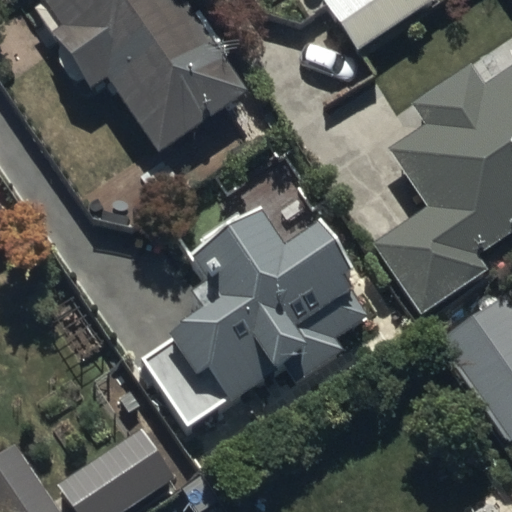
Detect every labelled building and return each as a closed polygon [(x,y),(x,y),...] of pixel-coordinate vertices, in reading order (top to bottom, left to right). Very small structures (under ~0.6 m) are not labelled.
[(34,0),(63,42),(54,48),(91,103),(108,92),(159,169),(250,107),(219,61),(232,53),(206,15),(192,24),(176,0),(34,0)] [(421,323),(486,279),(478,268),(511,245),(511,80),(483,100),(473,85),(426,116),(438,134),(392,165),(428,219),(375,255),(421,323)] [(264,237),(197,287),(210,304),(191,318),(202,332),(138,379),(188,447),(232,415),(234,418),(274,389),(278,395),(291,385),(299,396),(345,362),(339,354),(370,332),(347,301),(356,294),(322,248),(290,272),(264,237)] [(511,442),(511,308),(504,298),(437,345),(507,446),(511,442)] [(140,430),(57,485),(75,511),(123,511),(173,479),(140,430)] [(60,511),(15,445),(0,455),(0,511),(60,511)]
